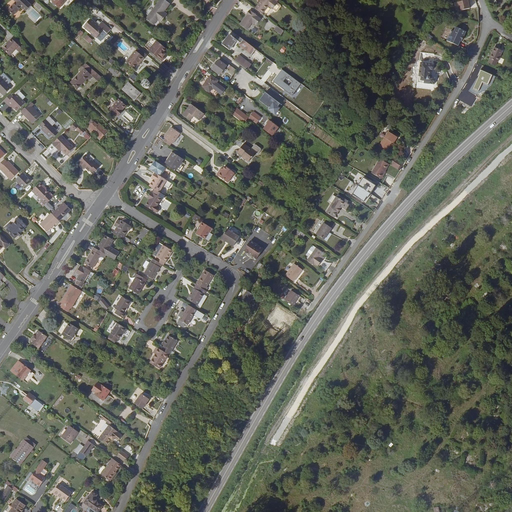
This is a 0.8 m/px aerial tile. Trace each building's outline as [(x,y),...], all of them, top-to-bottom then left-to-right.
[(23,0),(13,0),(16,2),(8,11),(13,16),(21,7),(26,12),(31,6),(24,0),(23,0)] [(52,0),(51,2),(60,9),(66,0),(52,0)] [(155,18),(157,20),(160,22),(165,16),(162,14),(169,5),(163,0),(160,0),(146,19),(151,23),(155,18)] [(278,4),(278,3),(273,0),(260,0),(261,0),(262,1),(255,10),(263,16),(269,7),(273,10),(278,4)] [(37,2),(34,6),(40,11),(43,7),(37,2)] [(281,7),(278,4),(273,10),(276,13),(281,7)] [(240,26),(247,31),(253,23),(256,26),(261,19),(250,11),(247,14),(248,15),(247,17),(240,26)] [(89,23),(88,22),(83,27),(96,38),(102,30),(107,34),(110,30),(101,22),(98,26),(91,20),(89,23)] [(282,36),(285,32),(278,27),(275,30),(282,36)] [(466,32),(455,27),(453,32),(451,31),(446,41),(458,47),(460,42),(461,42),(466,32)] [(104,31),(97,38),(100,42),(107,34),(104,31)] [(252,56),(256,50),(237,35),(234,39),(230,35),(222,45),(230,51),(237,41),(238,40),(242,43),(241,44),(240,46),(252,56)] [(10,56),(19,46),(11,39),(6,44),(7,45),(3,49),(10,56)] [(150,52),(158,42),(157,41),(148,51),(150,52)] [(150,52),(162,62),(165,58),(163,57),(165,54),(164,53),(167,50),(158,42),(150,52)] [(22,50),(19,46),(10,56),(13,59),(22,50)] [(489,59),(497,62),(498,63),(500,58),(502,53),(494,50),(489,59)] [(136,51),(126,62),(134,69),(141,61),(142,61),(144,58),(136,51)] [(419,69),(435,80),(436,70),(432,69),(434,55),(420,53),(419,58),(421,58),(419,69)] [(240,56),(235,62),(247,71),(252,66),(240,56)] [(301,69),(305,63),(300,60),(296,66),(301,69)] [(220,76),(229,65),(224,62),(223,64),(219,61),(213,70),(220,76)] [(89,80),(93,77),(96,73),(86,63),(80,70),(80,71),(81,72),(70,83),(77,89),(88,78),(89,80)] [(103,68),(107,71),(112,66),(108,63),(103,68)] [(112,66),(107,71),(107,72),(109,70),(115,76),(119,72),(112,66)] [(433,89),(435,80),(419,69),(417,87),(433,89)] [(93,77),(98,81),(101,77),(96,73),(93,77)] [(0,92),(3,96),(11,88),(0,76),(0,92)] [(219,82),(211,76),(203,88),(210,93),(213,89),(222,95),(226,91),(217,84),(219,82)] [(146,81),(145,81),(144,82),(143,83),(143,84),(142,85),(143,86),(144,88),(146,89),(148,89),(149,88),(150,88),(150,86),(151,85),(150,83),(149,82),(148,81),(146,81)] [(140,93),(131,85),(125,92),(134,100),(140,93)] [(13,97),(11,94),(4,101),(7,104),(8,103),(17,111),(25,103),(16,94),(13,97)] [(281,105),(266,94),(260,102),(269,109),(270,108),(271,109),(270,111),(276,115),(280,109),(278,108),(281,105)] [(245,98),(242,96),(236,104),(239,106),(245,98)] [(121,112),(122,111),(126,106),(119,99),(109,110),(117,116),(118,117),(122,113),(121,112)] [(31,102),(21,112),(33,124),(41,116),(32,107),(34,105),(31,102)] [(335,106),(329,102),(325,108),(331,112),(335,106)] [(205,115),(192,105),(183,116),(190,121),(194,117),(200,122),(205,115)] [(464,117),(470,109),(467,106),(460,114),(464,117)] [(249,119),(237,109),(232,115),(245,125),(249,119)] [(123,111),(122,113),(118,117),(117,116),(116,117),(126,127),(133,120),(123,111)] [(254,113),(249,119),(257,125),(262,119),(254,113)] [(49,116),(39,127),(49,137),(52,135),(56,131),(52,127),(55,123),(49,116)] [(264,130),(274,138),(280,129),(269,121),(267,124),(268,125),(264,130)] [(75,131),(77,129),(79,126),(75,122),(71,127),(75,131)] [(94,122),(93,122),(89,127),(88,127),(101,139),(107,132),(99,124),(98,126),(94,122)] [(82,134),(85,131),(79,126),(77,129),(82,134)] [(99,140),(101,139),(88,127),(87,129),(99,140)] [(166,139),(164,142),(170,147),(173,144),(174,145),(181,135),(172,128),(165,138),(166,139)] [(385,139),(385,138),(380,146),(387,151),(392,143),(394,144),(397,140),(388,134),(385,139)] [(61,136),(52,144),(57,150),(59,148),(61,150),(66,155),(74,148),(61,136)] [(243,156),(242,157),(249,163),(256,154),(257,155),(259,155),(262,151),(261,149),(257,146),(255,146),(251,150),(244,145),(238,152),(243,156)] [(176,171),(180,165),(184,160),(174,153),(167,165),(176,171)] [(83,166),(85,168),(89,172),(90,171),(93,174),(100,167),(97,163),(95,165),(85,155),(78,163),(82,167),(83,166)] [(391,166),(398,170),(403,163),(396,158),(391,166)] [(7,163),(4,160),(0,163),(0,169),(11,180),(19,173),(8,162),(7,163)] [(389,165),(380,160),(372,174),(381,179),(389,165)] [(150,171),(155,174),(164,179),(167,175),(163,173),(166,168),(157,163),(154,167),(153,166),(150,171)] [(222,172),(221,171),(217,176),(229,184),(235,174),(226,167),(223,170),(222,172)] [(26,175),(23,172),(15,180),(24,189),(31,182),(25,176),(26,175)] [(155,180),(150,188),(156,191),(160,193),(164,186),(167,181),(164,179),(155,174),(152,179),(155,180)] [(169,190),(173,185),(167,181),(164,186),(169,190)] [(49,202),(54,196),(53,195),(53,194),(52,194),(50,192),(49,193),(43,186),(44,185),(41,183),(32,191),(37,197),(38,197),(42,200),(41,201),(42,202),(44,205),(45,206),(49,202)] [(370,199),(372,195),(358,185),(355,189),(358,191),(358,192),(370,199)] [(160,193),(156,191),(154,194),(152,193),(149,197),(151,198),(150,200),(146,207),(156,213),(157,213),(158,213),(160,212),(160,211),(159,209),(157,208),(162,200),(163,200),(165,197),(160,193)] [(368,204),(371,200),(370,199),(358,192),(355,196),(368,204)] [(345,203),(347,204),(349,202),(338,195),(337,197),(333,204),(327,213),(333,217),(335,215),(336,215),(338,213),(341,208),(345,203)] [(54,208),(49,202),(45,206),(44,206),(50,212),(54,208)] [(52,215),(59,222),(63,218),(64,220),(66,220),(70,216),(70,215),(68,213),(71,210),(64,203),(59,208),(56,210),(52,215)] [(350,206),(347,204),(345,203),(341,208),(346,211),(350,206)] [(57,225),(60,222),(59,222),(52,215),(51,213),(40,224),(47,232),(56,224),(57,225)] [(24,229),(26,226),(19,218),(16,221),(17,222),(7,231),(14,239),(18,236),(18,235),(20,233),(21,233),(24,230),(24,229)] [(115,231),(113,235),(123,241),(129,232),(130,232),(132,229),(132,227),(130,226),(132,223),(125,219),(123,222),(122,221),(121,222),(119,221),(115,227),(117,228),(115,231)] [(211,233),(213,229),(203,223),(199,229),(200,230),(197,235),(206,240),(210,233),(211,233)] [(325,240),(329,233),(332,229),(325,223),(317,235),(325,240)] [(234,247),(240,238),(228,230),(222,239),(234,247)] [(306,236),(302,232),(298,237),(300,238),(299,240),(302,242),(306,236)] [(0,234),(0,250),(3,247),(6,249),(10,245),(0,234)] [(107,256),(115,261),(120,253),(111,247),(115,241),(106,236),(98,250),(107,256)] [(245,252),(249,254),(250,252),(254,255),(253,257),(257,260),(263,250),(251,242),(245,252)] [(157,257),(164,246),(161,244),(158,247),(157,253),(155,256),(157,257)] [(163,265),(165,266),(169,258),(170,258),(174,252),(172,251),(166,247),(164,246),(157,257),(155,261),(163,265)] [(310,258),(317,248),(313,246),(306,256),(310,258)] [(98,250),(95,248),(85,264),(94,270),(101,258),(105,260),(107,256),(98,250)] [(323,253),(317,248),(310,258),(308,261),(314,265),(315,264),(319,267),(323,260),(319,258),(321,255),(323,253)] [(154,280),(163,265),(155,261),(154,260),(145,275),(154,280)] [(327,272),(332,264),(328,263),(325,262),(321,268),(327,272)] [(303,270),(295,264),(286,276),(295,282),(303,270)] [(84,284),(91,272),(82,266),(77,274),(81,276),(78,281),(84,284)] [(199,282),(196,285),(197,285),(207,291),(209,288),(208,287),(214,276),(206,271),(199,282)] [(143,288),(148,281),(144,279),(138,275),(137,274),(135,277),(137,278),(130,289),(138,294),(142,288),(143,288)] [(85,285),(84,284),(78,281),(75,287),(82,291),(85,285)] [(205,295),(207,292),(207,291),(197,285),(192,294),(193,294),(192,296),(191,295),(188,300),(198,306),(199,306),(205,295)] [(72,310),(83,292),(82,291),(75,287),(73,286),(70,290),(71,290),(63,304),(64,305),(62,309),(69,313),(71,309),(72,310)] [(444,295),(449,286),(448,286),(440,300),(449,305),(456,290),(455,290),(451,298),(444,295)] [(455,290),(449,286),(444,295),(451,298),(455,290)] [(246,291),(248,292),(256,297),(259,292),(249,287),(246,291)] [(300,296),(292,291),(285,301),(294,306),(300,296)] [(256,297),(248,292),(242,302),(250,307),(256,297)] [(208,297),(205,295),(199,306),(202,308),(208,297)] [(132,303),(123,297),(116,309),(118,311),(116,314),(125,319),(127,315),(125,314),(132,303)] [(100,303),(107,311),(111,308),(104,300),(101,303),(100,303)] [(197,311),(190,306),(185,313),(183,312),(180,317),(183,318),(181,321),(188,325),(195,315),(197,311)] [(203,320),(205,315),(197,311),(195,315),(203,320)] [(67,334),(65,337),(73,342),(76,338),(74,337),(79,329),(71,324),(65,333),(67,334)] [(118,343),(127,329),(119,324),(110,338),(118,343)] [(36,337),(44,343),(48,338),(40,331),(36,337)] [(170,355),(173,357),(176,353),(173,352),(179,341),(170,336),(166,342),(164,346),(165,347),(163,351),(170,355)] [(40,349),(44,343),(36,337),(31,343),(40,349)] [(163,351),(158,348),(154,354),(156,355),(151,364),(161,370),(166,361),(167,361),(170,355),(163,351)] [(15,374),(22,364),(20,362),(12,372),(15,374)] [(32,372),(22,364),(15,374),(25,381),(32,372)] [(36,375),(32,372),(25,381),(28,384),(36,375)] [(103,386),(96,395),(104,402),(112,392),(103,386)] [(37,398),(31,393),(25,401),(32,406),(36,400),(37,398)] [(151,400),(143,394),(136,404),(143,410),(151,400)] [(36,400),(32,406),(39,413),(44,406),(36,400)] [(114,437),(116,439),(120,441),(124,436),(110,426),(100,440),(108,446),(113,439),(114,437)] [(80,433),(71,427),(63,438),(72,444),(80,433)] [(28,438),(26,441),(36,448),(38,445),(28,438)] [(36,448),(26,441),(18,450),(12,457),(12,458),(22,466),(32,452),(34,454),(35,452),(34,451),(36,448)] [(86,446),(92,450),(95,446),(90,441),(86,446)] [(86,446),(82,452),(87,456),(92,450),(86,446)] [(118,457),(126,463),(130,457),(122,451),(118,457)] [(117,473),(122,466),(114,460),(106,470),(107,470),(103,476),(112,482),(116,476),(115,475),(117,473)] [(41,474),(45,469),(49,464),(44,461),(37,472),(36,472),(31,479),(41,487),(47,478),(45,477),(41,474)] [(10,486),(14,490),(16,487),(9,482),(7,484),(10,486)] [(60,496),(63,498),(68,501),(73,493),(61,484),(54,493),(60,497),(60,496)] [(5,501),(11,493),(7,490),(2,499),(5,501)] [(7,502),(14,490),(11,493),(5,501),(7,502)] [(90,497),(85,503),(97,511),(100,511),(104,506),(98,502),(98,501),(95,499),(98,495),(94,492),(91,497),(90,497)] [(23,511),(25,510),(25,509),(27,506),(17,500),(12,507),(15,508),(11,511),(23,511)] [(69,503),(65,511),(76,511),(79,507),(69,503)]
